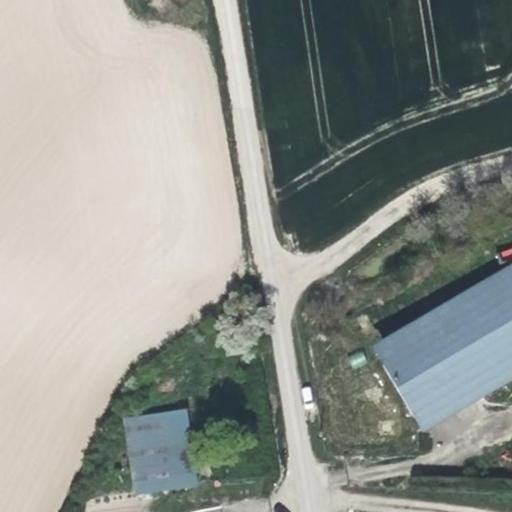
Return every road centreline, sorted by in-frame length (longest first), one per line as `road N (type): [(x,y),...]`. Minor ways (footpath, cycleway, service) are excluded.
road 1 (track): [(309,511),(227,0)]
road 2 (track): [(276,294),(439,179),(511,155)]
